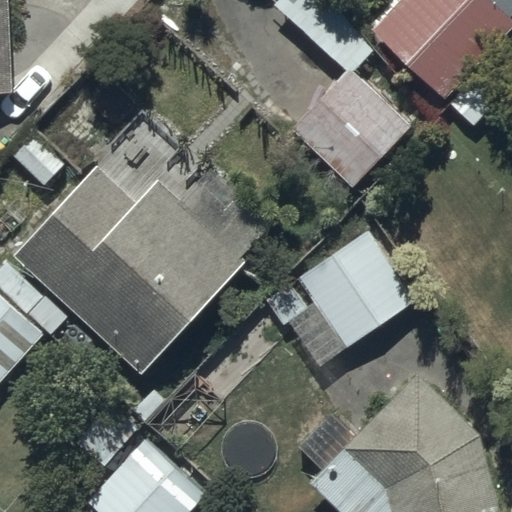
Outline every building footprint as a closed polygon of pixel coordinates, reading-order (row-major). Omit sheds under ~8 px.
[(0,0),(0,92),(17,92),(12,0),(0,0)] [(372,55),(304,0),(290,0),(223,82),(361,194),(419,123),(357,72),(372,55)] [(508,95),(480,67),(511,32),(511,0),(407,0),(379,31),(450,98),(479,126),(508,95)] [(103,166),(20,257),(148,374),(248,264),(243,260),(277,223),(215,167),(183,201),(162,182),(144,203),(103,166)] [(419,301),(372,232),(306,276),(321,298),(312,304),(304,292),(274,313),(284,327),(292,322),(323,367),(419,301)] [(10,262),(0,273),(0,283),(54,335),(72,316),(48,295),(46,297),(10,262)] [(0,389),(49,336),(0,290),(0,389)] [(505,511),(486,435),(418,377),(360,439),(334,414),(304,446),(331,471),(316,487),(342,511),(505,511)] [(195,511),(210,496),(149,440),(92,500),(104,511),(195,511)]
